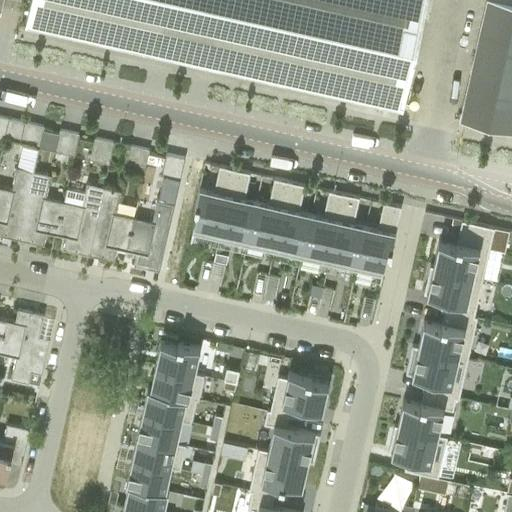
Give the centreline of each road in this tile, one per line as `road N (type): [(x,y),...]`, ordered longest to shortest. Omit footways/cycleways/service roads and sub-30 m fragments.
road 1 (tertiary): [(511,192),(0,79)]
road 2 (residential): [(363,356),(348,344),(107,288),(81,292)]
road 3 (residential): [(32,511),(81,292)]
road 4 (residential): [(339,511),(370,377),(363,356)]
road 5 (residential): [(363,356),(390,311),(414,208)]
